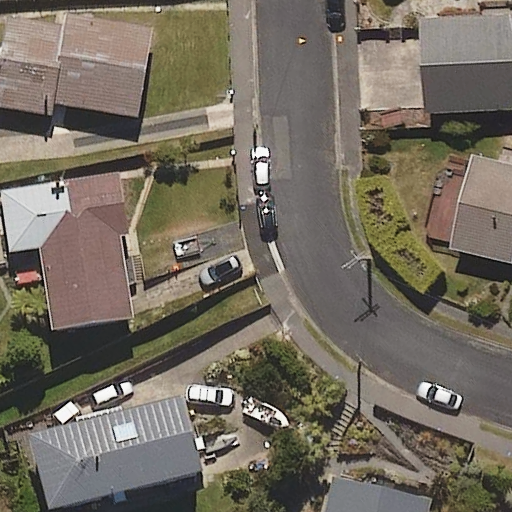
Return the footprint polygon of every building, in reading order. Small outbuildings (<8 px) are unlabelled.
[(511,20),(432,24),(435,119),(511,114),(511,20)] [(3,60),(0,59),(0,114),(52,123),(54,110),(139,124),(153,37),(64,23),(63,33),(9,24),(3,60)] [(511,166),(480,159),(458,253),(511,265),(511,166)] [(120,178),(0,196),(11,261),(40,257),(53,341),(135,328),(122,243),(130,241),(120,178)] [(181,409),(29,454),(46,511),(121,511),(205,487),(181,409)] [(432,511),(434,504),(334,484),(328,511),(432,511)]
